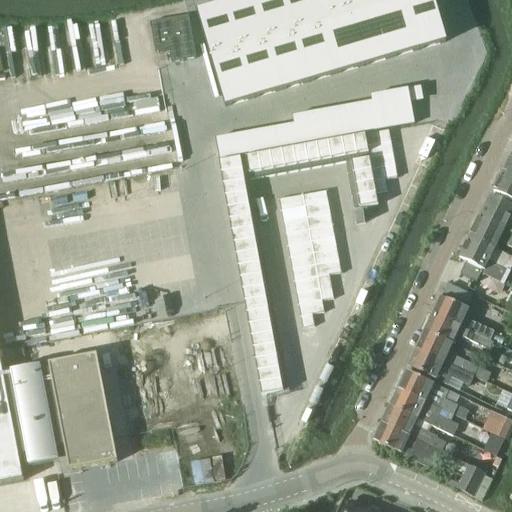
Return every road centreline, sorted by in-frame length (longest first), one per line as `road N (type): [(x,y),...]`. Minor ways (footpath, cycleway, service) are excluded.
road 1 (unclassified): [(348,467),(511,115)]
road 2 (unclassified): [(198,124),(267,494)]
road 3 (unclassified): [(462,511),(372,468),(348,467)]
